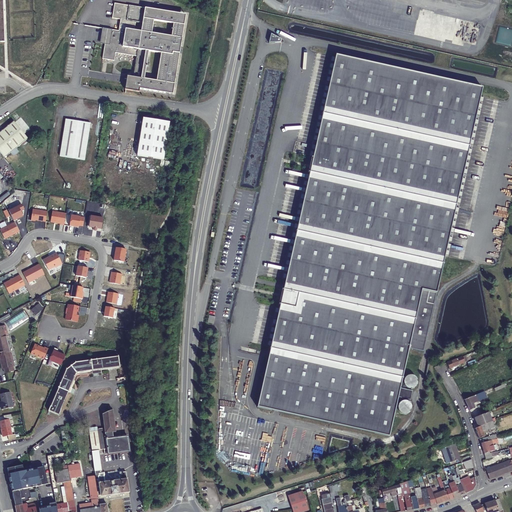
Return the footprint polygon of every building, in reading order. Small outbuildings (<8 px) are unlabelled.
[(173,95),(185,15),(114,3),(112,18),(120,20),(119,31),(102,28),(100,42),(105,43),(102,59),(114,61),(115,53),(137,56),(134,75),(127,74),(125,87),(173,95)] [(281,39),(271,34),(269,42),(280,42),(281,39)] [(404,389),(406,387),(408,388),(409,388),(411,388),(413,388),(414,387),(416,386),(417,384),(417,382),(417,381),(417,379),(416,377),(415,376),(413,375),(411,375),(410,375),(408,375),(406,376),(405,377),(404,379),(404,381),(404,382),(404,384),(401,387),(401,388),(400,388),(409,349),(423,352),(482,88),(335,55),(257,407),(389,437),(398,397),(399,397),(399,399),(400,402),(399,403),(398,405),(398,407),(398,408),(399,410),(399,412),(401,413),(402,414),(404,414),(406,414),(407,413),(409,412),(410,411),(411,410),(411,408),(411,406),(411,404),(410,403),(408,402),(407,401),(405,401),(403,401),(402,398),(410,400),(412,391),(404,389)] [(137,155),(164,159),(170,122),(144,117),(137,155)] [(91,122),(66,118),(60,155),(85,160),(91,122)] [(14,121),(0,132),(0,151),(5,158),(28,139),(14,121)] [(211,330),(218,332),(220,326),(213,324),(211,330)] [(0,356),(9,354),(5,334),(0,335),(0,356)] [(9,354),(0,356),(0,361),(2,368),(3,368),(12,366),(14,366),(11,354),(9,354)] [(119,366),(117,355),(74,361),(67,366),(48,410),(58,415),(76,373),(119,366)] [(463,355),(448,362),(450,367),(466,361),(463,355)] [(9,391),(0,393),(0,397),(1,401),(0,401),(0,409),(13,406),(9,391)] [(464,400),(469,410),(475,408),(473,403),(481,400),(481,398),(479,399),(477,394),(464,400)] [(104,449),(104,454),(124,452),(126,453),(128,453),(129,452),(129,451),(127,436),(113,438),(112,432),(115,432),(112,410),(102,414),(107,445),(104,446),(105,449),(104,449)] [(478,426),(492,421),(488,411),(486,412),(474,417),(478,426)] [(0,424),(1,429),(10,426),(9,419),(11,418),(10,413),(3,415),(4,420),(0,420),(0,424)] [(484,436),(483,434),(483,431),(488,429),(495,426),(493,421),(492,421),(478,426),(475,428),(479,438),(484,436)] [(10,426),(1,429),(3,436),(7,435),(8,440),(16,438),(15,434),(12,434),(10,426)] [(48,490),(54,489),(48,456),(65,453),(61,426),(29,450),(31,463),(14,467),(15,471),(8,473),(15,506),(26,504),(26,501),(29,501),(29,499),(31,498),(30,493),(36,492),(48,490)] [(95,475),(98,495),(100,495),(101,496),(128,492),(126,471),(121,472),(121,471),(119,472),(119,474),(120,474),(120,478),(119,479),(119,480),(115,481),(114,478),(109,479),(110,482),(106,482),(106,480),(104,481),(104,476),(104,472),(102,473),(99,449),(100,449),(97,430),(89,431),(93,461),(95,475)] [(481,443),(486,459),(492,457),(492,456),(491,453),(490,453),(489,449),(493,448),(492,445),(493,445),(492,444),(497,442),(498,444),(502,442),(501,437),(499,438),(490,440),(481,443)] [(445,447),(451,462),(459,459),(454,444),(445,447)] [(447,464),(451,462),(445,447),(441,448),(447,464)] [(472,467),(470,459),(463,462),(466,469),(472,467)] [(489,479),(511,470),(511,466),(510,460),(496,465),(497,466),(486,470),(487,471),(489,479)] [(68,465),(70,478),(81,476),(79,463),(68,465)] [(75,511),(70,478),(68,465),(65,466),(66,469),(55,471),(57,483),(63,482),(67,502),(60,504),(61,511),(75,511)] [(435,488),(431,489),(437,504),(448,500),(443,486),(438,471),(436,472),(436,474),(443,492),(438,493),(435,488)] [(95,475),(87,476),(90,498),(91,498),(94,498),(98,498),(97,495),(98,495),(95,475)] [(460,496),(453,477),(452,475),(449,476),(452,483),(449,484),(454,498),(460,496)] [(460,496),(465,494),(462,484),(460,480),(459,478),(457,478),(456,476),(453,477),(460,496)] [(476,485),(475,477),(470,480),(469,477),(460,480),(462,484),(465,494),(473,490),(476,485)] [(391,492),(392,494),(392,495),(398,494),(399,500),(401,511),(405,510),(400,488),(399,484),(398,484),(398,485),(381,489),(382,494),(391,492)] [(449,484),(443,486),(448,500),(454,498),(449,484)] [(363,496),(366,495),(370,494),(367,487),(363,487),(365,493),(358,495),(359,497),(363,496)] [(54,489),(48,490),(51,511),(57,511),(56,504),(54,489)] [(382,494),(381,489),(378,490),(380,499),(378,499),(380,507),(375,508),(375,511),(387,511),(383,496),(382,494)] [(420,490),(421,494),(425,507),(431,506),(428,496),(427,490),(426,489),(420,490)] [(428,496),(431,506),(437,504),(431,489),(427,490),(428,496)] [(302,490),(288,495),(293,511),(300,511),(309,509),(302,490)] [(409,492),(409,490),(406,491),(406,495),(404,495),(407,510),(413,509),(411,499),(409,492)] [(419,508),(415,491),(412,492),(414,498),(413,499),(411,499),(413,509),(419,508)] [(416,491),(415,491),(419,508),(425,507),(421,494),(417,495),(416,491)] [(91,498),(90,498),(91,502),(78,504),(79,511),(99,511),(98,498),(94,498),(91,498)] [(347,511),(347,507),(346,501),(341,502),(341,506),(337,507),(338,511),(347,511)] [(484,504),(487,511),(486,511),(495,511),(499,511),(495,501),(484,504)] [(26,504),(15,506),(16,511),(36,511),(35,503),(27,505),(26,504)] [(334,511),(332,503),(323,505),(324,511),(334,511)] [(483,511),(481,506),(479,503),(473,506),(475,511),(483,511)]
